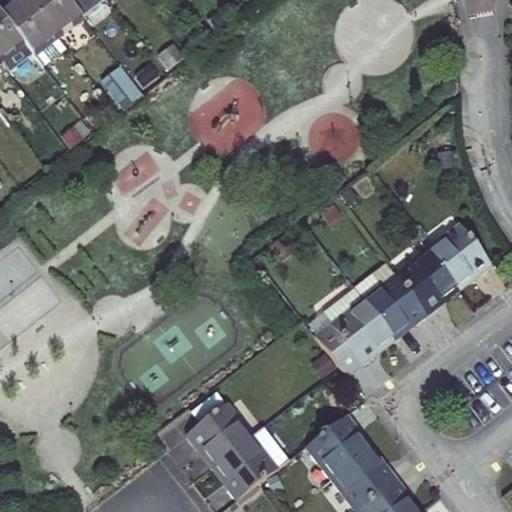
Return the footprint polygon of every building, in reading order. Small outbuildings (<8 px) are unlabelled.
[(67,55),(57,41),(25,0),(14,0),(0,11),(0,16),(33,60),(34,62),(43,73),(67,55)] [(74,12),(64,0),(25,0),(57,41),(82,23),(74,12)] [(64,0),(74,12),(89,0),(64,0)] [(0,67),(1,68),(9,80),(34,62),(33,60),(0,16),(0,67)] [(120,68),(100,83),(124,114),(144,99),(120,68)] [(428,256),(459,297),(493,270),(462,229),(428,256)] [(427,321),(459,297),(428,256),(396,281),(427,321)] [(355,295),(364,306),(395,346),(427,321),(396,281),(387,270),(355,295)] [(395,346),(364,306),(355,295),(320,322),(328,334),(316,343),(347,384),(395,346)] [(193,415),(203,427),(227,409),(218,396),(193,415)] [(255,439),(229,407),(227,409),(203,427),(189,438),(214,471),(255,439)] [(304,454),(329,487),(372,453),(347,421),(304,454)] [(255,439),(214,471),(240,504),(291,463),(266,432),(255,439)] [(372,453),(329,487),(346,511),(362,511),(396,486),(372,453)] [(362,511),(414,511),(396,486),(362,511)]
